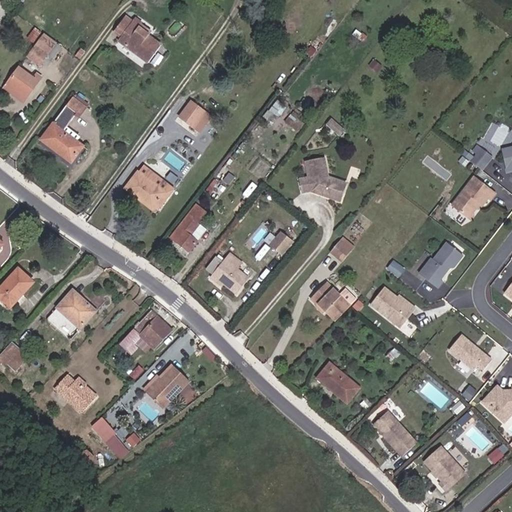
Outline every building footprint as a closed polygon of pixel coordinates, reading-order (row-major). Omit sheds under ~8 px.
[(162,49),(149,39),(150,38),(139,30),(139,31),(124,21),(110,40),(149,67),(162,49)] [(55,52),(62,42),(52,34),(45,44),(55,52)] [(36,55),(47,63),(55,52),(45,44),(36,55)] [(315,59),(320,53),(315,49),(310,55),(315,59)] [(157,72),(164,61),(159,57),(151,67),(157,72)] [(27,95),(39,79),(23,66),(16,75),(20,90),(27,95)] [(27,95),(20,90),(16,75),(7,89),(23,101),(27,95)] [(27,95),(33,99),(45,83),(39,79),(27,95)] [(83,103),(86,99),(75,91),(72,96),(83,103)] [(23,101),(29,105),(33,99),(27,95),(23,101)] [(65,105),(76,112),(83,103),(72,96),(65,105)] [(76,112),(65,105),(56,118),(57,119),(52,126),(50,125),(41,138),(72,162),(85,146),(63,129),(76,112)] [(202,138),(213,123),(193,108),(181,123),(202,138)] [(301,130),(305,125),(292,115),(288,120),(301,130)] [(491,173),(501,160),(490,151),(480,164),(491,173)] [(317,194),(346,202),(350,186),(332,181),(331,175),(330,175),(327,162),(312,165),(314,179),(304,181),(307,196),(317,194)] [(147,168),(129,189),(145,202),(148,198),(164,210),(178,191),(147,168)] [(332,181),(350,186),(351,181),(331,175),(332,181)] [(484,180),(462,208),(478,221),(487,210),(487,207),(489,205),(493,208),(498,202),(500,203),(505,196),(484,180)] [(481,223),(493,208),(489,205),(487,207),(487,210),(478,221),(481,223)] [(205,225),(213,214),(203,207),(178,240),(193,252),(210,229),(205,225)] [(288,233),(276,248),(289,258),(300,244),(288,233)] [(343,245),(355,256),(360,250),(348,239),(343,245)] [(335,255),(347,266),(356,257),(355,256),(343,245),(335,255)] [(440,261),(427,277),(445,291),(451,284),(448,282),(458,270),(462,270),(471,258),(455,245),(442,263),(440,261)] [(223,279),(243,295),(255,281),(238,266),(242,260),(229,250),(223,258),(218,253),(208,266),(213,271),(223,279)] [(405,278),(411,272),(402,263),(396,269),(405,278)] [(220,282),(223,279),(213,271),(211,274),(220,282)] [(22,297),(24,298),(34,286),(21,273),(0,295),(0,300),(10,310),(22,297)] [(342,325),(358,309),(332,286),(315,304),(322,312),(325,309),(342,325)] [(409,331),(424,311),(417,306),(415,308),(405,300),(392,290),(379,307),(409,331)] [(57,313),(81,334),(106,306),(93,294),(84,304),(74,294),(57,313)] [(417,306),(407,298),(405,300),(415,308),(417,306)] [(146,341),(157,352),(175,332),(158,315),(126,348),(129,351),(127,354),(131,357),(133,354),(140,347),(146,341)] [(483,349),(470,338),(457,352),(482,373),(486,368),(491,373),(500,363),(487,352),(484,352),(482,350),(483,349)] [(0,358),(0,375),(19,354),(12,346),(0,358)] [(133,354),(137,358),(144,351),(140,347),(133,354)] [(0,375),(0,376),(7,384),(28,361),(19,354),(0,375)] [(192,386),(197,382),(182,365),(176,371),(192,386)] [(324,383),(354,409),(366,394),(337,368),(324,383)] [(177,393),(181,397),(192,386),(176,371),(169,378),(153,393),(164,405),(177,393)] [(148,387),(153,393),(169,378),(164,373),(148,387)] [(84,398),(86,396),(91,390),(81,382),(74,389),(84,398)] [(85,424),(100,408),(86,396),(84,398),(74,389),(67,383),(55,396),(85,424)] [(511,394),(505,388),(491,405),(498,411),(502,406),(511,414),(511,394)] [(164,405),(168,409),(181,397),(177,393),(164,405)] [(408,457),(422,445),(392,413),(378,426),(408,457)] [(116,443),(127,435),(113,420),(103,428),(116,443)] [(136,447),(143,440),(136,432),(129,438),(136,447)] [(497,466),(506,457),(500,451),(491,460),(497,466)] [(453,493),(468,478),(446,455),(432,468),(450,486),(448,489),(453,493)]
